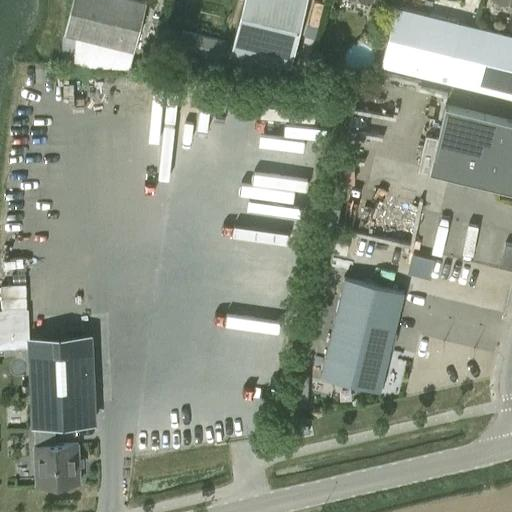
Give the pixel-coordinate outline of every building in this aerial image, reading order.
[(130,66),(134,50),(147,1),(143,0),(72,0),(65,33),(62,33),(60,62),(130,66)] [(243,0),(231,51),(291,65),(306,0),(243,0)] [(511,95),(511,33),(395,5),(381,64),(511,95)] [(169,178),(178,84),(147,81),(143,121),(126,119),(120,173),(169,178)] [(358,82),(351,124),(385,129),(391,87),(358,82)] [(426,135),(418,168),(429,171),(487,185),(511,190),(511,121),(503,119),(445,105),(442,119),(437,138),(426,135)] [(138,283),(155,284),(156,228),(139,228),(138,283)] [(403,291),(344,277),(320,375),(379,389),(403,291)] [(90,335),(30,337),(33,425),(35,425),(53,424),(93,423),(90,335)] [(295,386),(308,386),(308,375),(296,374),(295,386)] [(35,445),(34,445),(36,484),(80,482),(78,443),(53,444),(53,424),(35,425),(35,445)]
